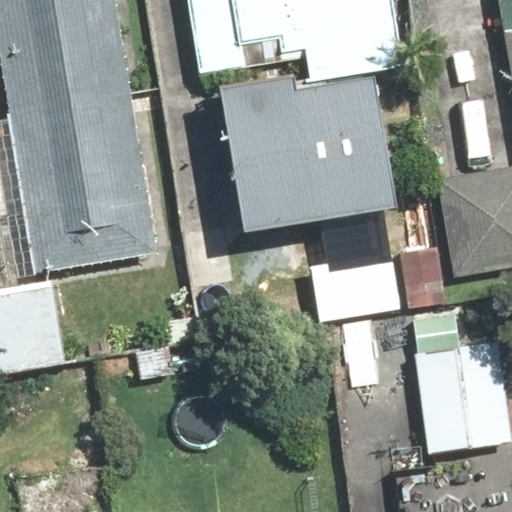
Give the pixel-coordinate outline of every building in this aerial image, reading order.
[(0,0),(0,47),(11,114),(0,115),(0,238),(7,279),(49,272),(171,252),(128,0),(0,0)] [(195,0),(208,74),(317,54),(321,73),(406,59),(395,0),(195,0)] [(511,29),(510,29),(511,39),(511,164),(443,177),(463,291),(511,282),(511,29)] [(234,95),(257,235),(412,209),(389,70),(234,95)] [(55,278),(0,293),(0,380),(2,386),(80,363),(55,278)] [(511,373),(506,339),(414,355),(431,454),(511,439),(511,373)]
